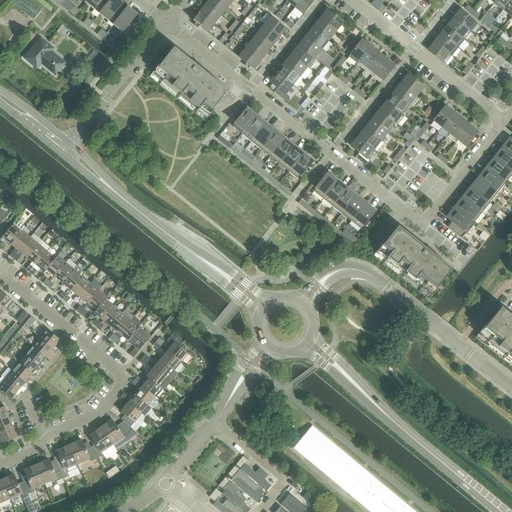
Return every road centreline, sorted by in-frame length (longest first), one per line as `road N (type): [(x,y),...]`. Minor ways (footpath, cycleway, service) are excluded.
road 1 (residential): [(421,224),(163,21)]
road 2 (residential): [(0,464),(100,411),(119,385),(119,372),(0,272)]
road 3 (secondary): [(506,511),(349,378)]
road 4 (residential): [(503,119),(352,0)]
road 5 (residential): [(64,147),(163,21)]
road 6 (residential): [(257,511),(284,478),(214,420)]
road 7 (residential): [(421,224),(503,119)]
